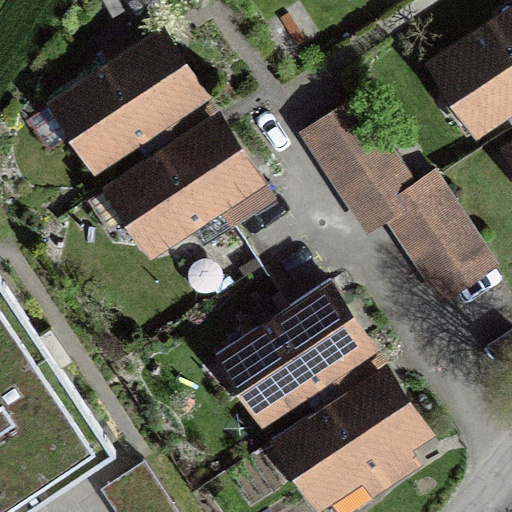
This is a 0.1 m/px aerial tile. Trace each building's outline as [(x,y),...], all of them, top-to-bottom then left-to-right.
[(511,11),(442,58),(485,121),(511,103),(511,11)] [(138,42),(123,20),(97,38),(112,59),(59,93),(103,156),(133,136),(147,156),(208,115),(212,120),(221,114),(203,86),(193,92),(155,34),(164,28),(162,25),(138,42)] [(437,315),(499,279),(438,176),(415,189),(365,105),(302,142),(366,250),(390,236),(437,315)] [(248,174),(212,120),(208,115),(147,156),(116,177),(159,241),(189,220),(204,241),(275,194),(257,167),(248,174)] [(0,511),(21,511),(116,449),(0,274),(0,511)] [(361,344),(323,286),(333,280),(331,277),(228,345),(270,409),(301,388),(315,409),(377,368),(379,371),(388,365),(370,338),(361,344)] [(419,432),(379,371),(377,368),(315,409),(284,429),(339,511),(345,511),(373,494),(370,489),(415,460),(403,442),(419,432)] [(177,511),(138,451),(102,474),(126,511),(177,511)]
